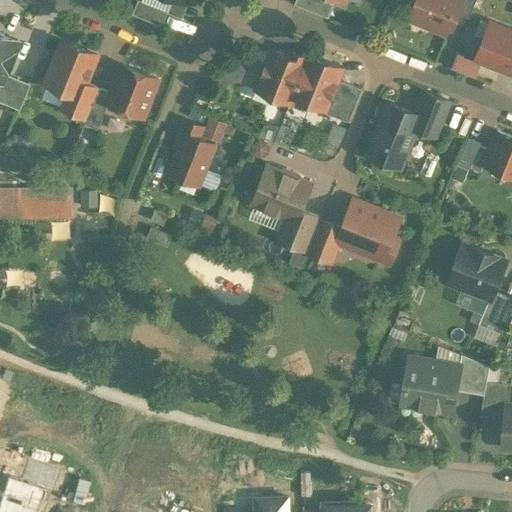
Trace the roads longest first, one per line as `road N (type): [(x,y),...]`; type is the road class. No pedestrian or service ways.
road 1 (residential): [(511,108),(273,15)]
road 2 (residential): [(235,26),(205,52),(187,54),(52,0)]
